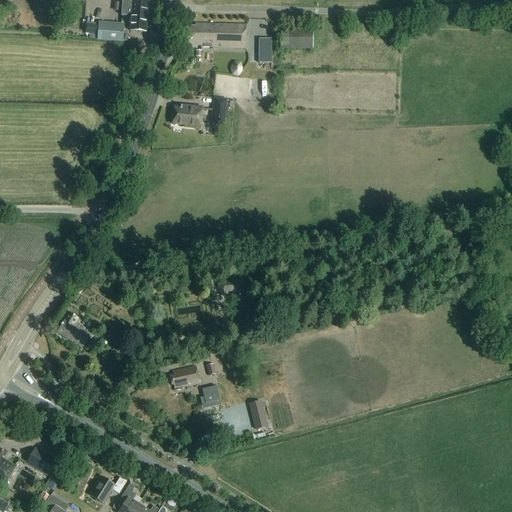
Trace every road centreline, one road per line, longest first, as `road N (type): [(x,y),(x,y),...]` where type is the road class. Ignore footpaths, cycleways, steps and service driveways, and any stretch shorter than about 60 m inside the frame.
road 1 (primary): [(8,366),(121,177),(153,87),(168,5)]
road 2 (unclassified): [(511,9),(168,5)]
road 3 (secondary): [(228,511),(57,405)]
